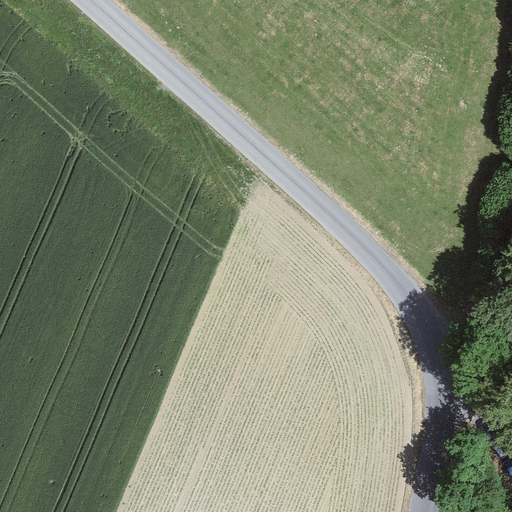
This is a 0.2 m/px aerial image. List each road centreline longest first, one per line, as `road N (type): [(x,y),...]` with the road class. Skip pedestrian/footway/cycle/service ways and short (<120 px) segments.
road 1 (tertiary): [(447,378),(406,291),(91,0)]
road 2 (tertiary): [(421,511),(447,378)]
